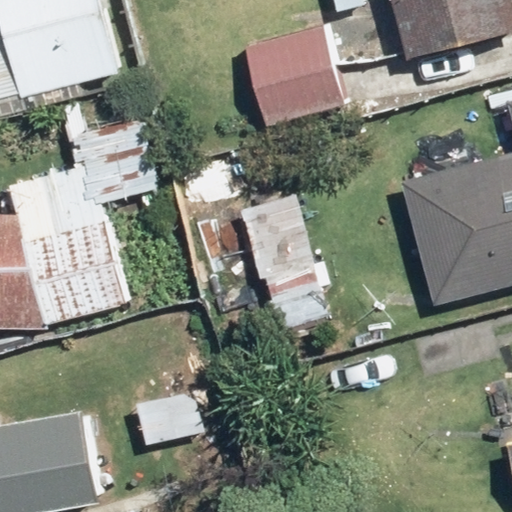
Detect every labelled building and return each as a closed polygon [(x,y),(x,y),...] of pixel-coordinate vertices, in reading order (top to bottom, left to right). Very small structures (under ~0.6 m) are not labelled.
[(0,0),(0,102),(136,64),(117,0),(0,0)] [(511,0),(413,0),(428,51),(511,27),(511,0)] [(359,98),(336,15),(254,37),(276,120),(359,98)] [(151,119),(96,139),(116,192),(170,171),(151,119)] [(511,153),(419,176),(448,296),(511,281),(511,153)] [(141,298),(101,166),(21,190),(26,208),(0,206),(0,321),(60,322),(141,298)] [(348,307),(300,199),(251,222),(299,329),(348,307)] [(99,402),(0,419),(0,511),(115,492),(99,402)]
